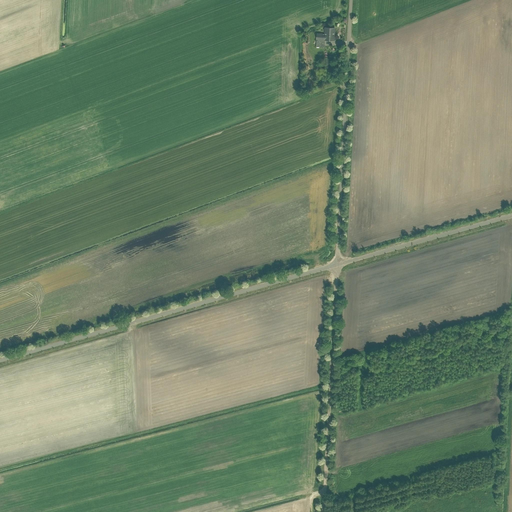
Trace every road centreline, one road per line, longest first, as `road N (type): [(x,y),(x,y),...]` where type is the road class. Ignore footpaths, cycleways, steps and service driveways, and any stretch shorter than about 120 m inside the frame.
road 1 (track): [(322,511),(349,49)]
road 2 (track): [(0,360),(337,263)]
road 3 (unclassified): [(511,214),(337,263)]
